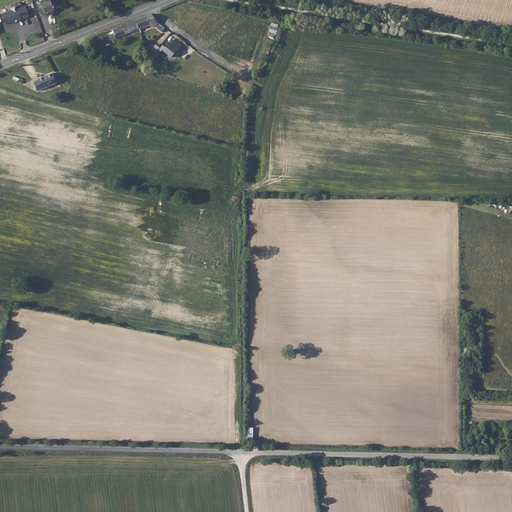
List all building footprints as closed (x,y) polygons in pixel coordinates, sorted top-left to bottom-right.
[(43,5),(39,6),(43,16),(47,14),(47,15),(52,13),(51,12),(56,11),(55,8),(61,6),(59,0),(53,2),(51,1),(43,4),(43,5)] [(2,15),(6,25),(12,23),(13,24),(17,22),(17,21),(19,20),(20,22),(23,21),(23,20),(30,18),(27,6),(20,9),(19,7),(12,9),(13,11),(9,12),(9,13),(2,15)] [(160,22),(151,14),(135,21),(139,28),(148,24),(149,26),(160,22)] [(139,28),(135,21),(111,30),(113,34),(105,37),(107,42),(135,30),(137,34),(141,32),(139,28)] [(270,22),(267,35),(275,37),(278,24),(270,22)] [(166,27),(161,23),(156,28),(161,33),(166,27)] [(182,52),(186,45),(171,32),(166,40),(169,42),(179,49),(182,52)] [(172,58),(179,49),(169,42),(163,50),(172,58)] [(35,83),(39,92),(58,85),(53,74),(39,79),(39,81),(35,83)] [(252,428),(245,427),(244,439),(252,440),(252,428)]
